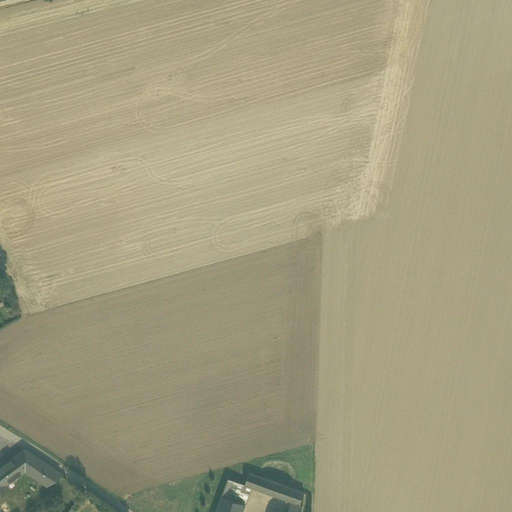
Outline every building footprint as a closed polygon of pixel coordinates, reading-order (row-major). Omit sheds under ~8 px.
[(24,449),(13,458),(22,463),(28,467),(50,482),(60,474),(24,449)] [(5,463),(11,471),(22,463),(13,458),(5,463)] [(0,467),(0,477),(1,479),(11,471),(5,463),(0,467)] [(28,467),(22,463),(11,471),(15,477),(28,467)] [(248,486),(289,502),(299,506),(304,493),(247,470),(242,482),(242,483),(248,486)] [(15,477),(11,471),(1,479),(5,484),(15,477)] [(225,475),(219,491),(233,497),(240,481),(225,475)] [(0,494),(8,488),(5,484),(1,479),(0,477),(0,494)] [(233,497),(242,500),(248,486),(242,483),(242,482),(240,481),(233,497)] [(209,511),(237,511),(242,500),(233,497),(219,491),(209,511)] [(296,511),(299,506),(289,502),(285,511),(296,511)]
